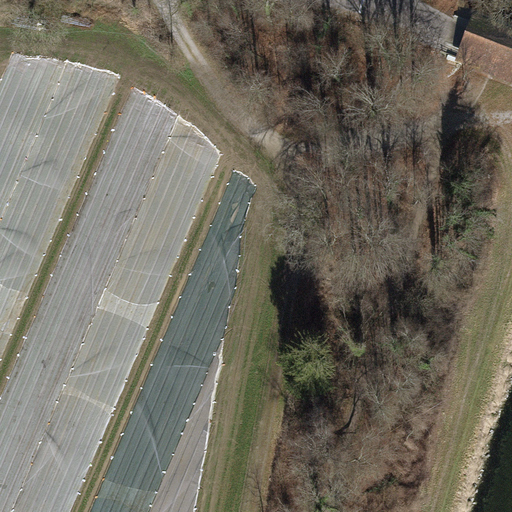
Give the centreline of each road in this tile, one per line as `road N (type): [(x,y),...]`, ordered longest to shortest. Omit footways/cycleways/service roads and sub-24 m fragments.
road 1 (track): [(167,0),(230,105),(294,156),(447,123)]
road 2 (tertiary): [(365,0),(511,59)]
